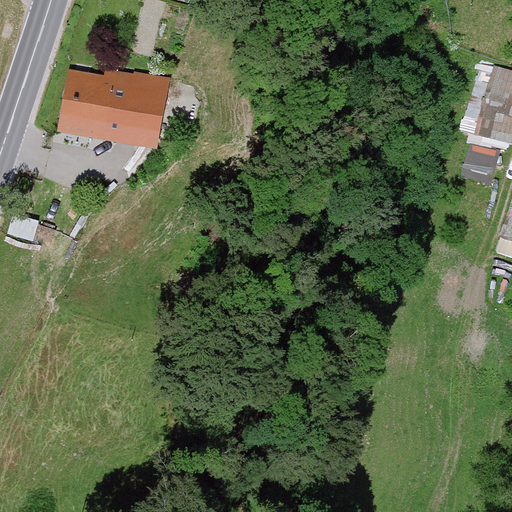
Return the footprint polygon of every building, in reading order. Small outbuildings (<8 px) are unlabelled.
[(505,144),(511,118),(511,72),(479,64),(462,133),(505,144)] [(92,81),(58,75),(46,134),(139,152),(153,82),(121,75),(120,79),(93,74),(92,81)] [(493,181),(500,150),(470,142),(463,174),(493,181)] [(511,239),(511,200),(500,236),(511,239)] [(9,226),(32,233),(39,215),(15,207),(9,226)]
